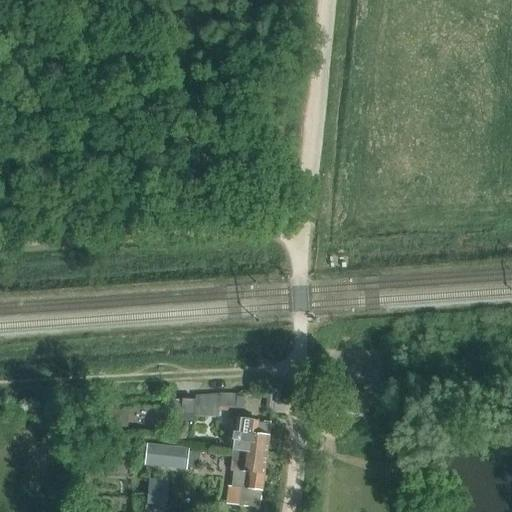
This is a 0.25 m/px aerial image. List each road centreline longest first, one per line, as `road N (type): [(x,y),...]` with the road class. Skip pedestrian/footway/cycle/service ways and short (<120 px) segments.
road 1 (track): [(0,387),(297,372)]
road 2 (track): [(322,0),(299,224)]
road 3 (track): [(297,372),(299,224)]
road 4 (track): [(286,511),(297,372)]
